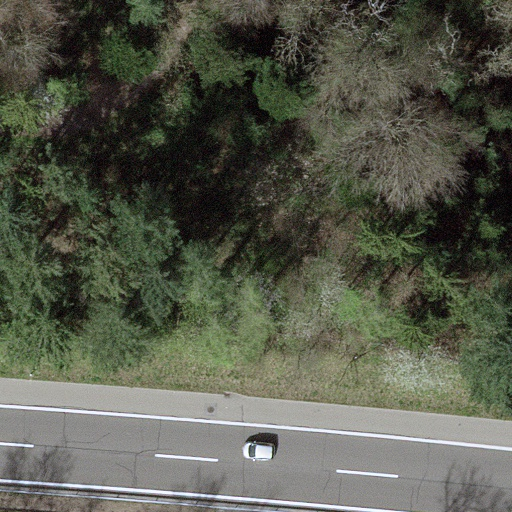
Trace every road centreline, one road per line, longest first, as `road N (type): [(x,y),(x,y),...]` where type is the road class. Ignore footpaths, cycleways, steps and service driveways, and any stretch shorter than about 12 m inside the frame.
road 1 (motorway): [(511,485),(0,442)]
road 2 (track): [(0,126),(70,117),(136,85),(175,32),(185,0)]
